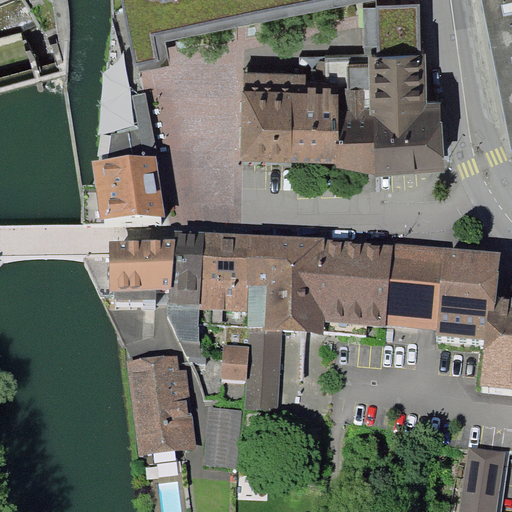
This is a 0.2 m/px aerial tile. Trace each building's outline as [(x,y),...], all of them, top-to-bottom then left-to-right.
[(128,0),(142,65),(145,64),(144,63),(174,57),(169,32),(330,0),(128,0)] [(361,48),(371,48),(418,48),(416,0),(373,0),(373,1),(374,0),(375,39),(374,39),(374,47),(361,47),(361,48)] [(511,0),(481,0),(511,148),(511,0)] [(419,93),(418,48),(371,48),(371,56),(368,57),(369,94),(373,94),(419,93)] [(373,94),(369,94),(368,57),(323,60),(323,82),(335,82),(336,157),(373,164),(370,104),(373,104),(373,94)] [(240,154),(296,155),(292,81),(241,80),(240,154)] [(336,157),(335,82),(323,82),(292,81),(296,155),(336,157)] [(439,160),(436,100),(373,104),(370,104),(373,164),(439,160)] [(102,218),(166,218),(156,156),(92,160),(102,218)] [(198,342),(199,309),(205,232),(174,231),(174,238),(172,289),(169,289),(168,304),(168,316),(189,362),(206,363),(206,348),(200,348),(200,342),(198,342)] [(251,234),(205,232),(199,309),(248,311),(251,234)] [(324,238),(251,234),(248,311),(247,326),(262,327),(262,330),(282,331),(320,333),(324,240),(324,238)] [(174,238),(109,242),(110,290),(115,291),(115,302),(157,300),(156,289),(169,289),(172,289),(174,238)] [(393,245),(324,240),(320,333),(366,337),(367,325),(387,326),(393,245)] [(394,243),(393,245),(387,326),(437,330),(444,247),(394,243)] [(501,253),(444,247),(437,330),(436,334),(486,339),(490,296),(497,297),(501,253)] [(511,298),(497,297),(490,296),(486,339),(480,386),(511,389),(511,298)] [(279,411),(282,331),(262,330),(262,327),(247,326),(248,347),(247,381),(246,410),(279,411)] [(247,381),(248,347),(223,346),(222,378),(247,381)] [(178,357),(127,363),(139,457),(196,450),(186,369),(180,370),(178,357)] [(242,411),(209,407),(203,463),(236,467),(242,411)] [(491,511),(499,459),(468,455),(459,511),(491,511)]
